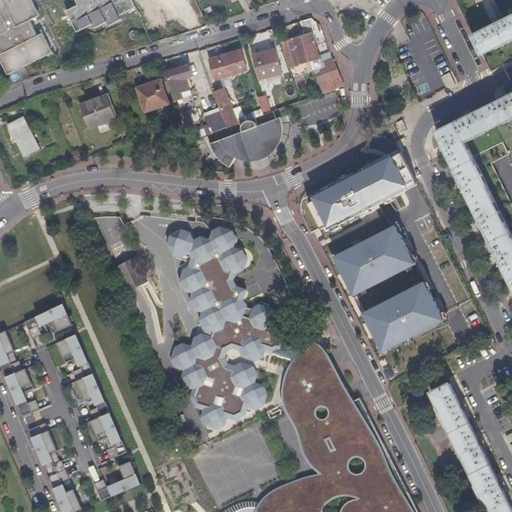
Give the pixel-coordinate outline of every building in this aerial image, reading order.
[(0,0),(0,57),(9,74),(53,51),(43,32),(38,35),(31,19),(41,14),(33,0),(0,0)] [(121,14),(136,7),(133,0),(76,0),(78,4),(66,9),(77,33),(108,19),(111,24),(123,18),(121,14)] [(511,15),(471,35),(480,54),(484,52),(500,45),(511,38),(511,15)] [(314,34),(297,39),(304,63),(313,61),(314,64),(315,68),(316,69),(325,93),(345,86),(334,60),(322,64),(314,34)] [(287,52),(293,50),(298,49),(299,52),(302,64),(304,63),(297,39),(285,43),(287,52)] [(277,50),(257,57),(263,78),(283,71),(277,50)] [(296,58),(294,53),(293,50),(287,52),(290,60),(296,58)] [(211,60),(214,71),(222,69),(224,76),(248,70),(242,51),(211,60)] [(194,66),(170,73),(178,100),(186,98),(188,106),(198,103),(191,78),(197,76),(194,66)] [(224,76),(222,69),(214,71),(217,79),(224,76)] [(164,81),(139,88),(147,112),(171,105),(164,81)] [(231,129),(239,126),(228,89),(219,92),(231,129)] [(467,140),(511,117),(511,93),(506,97),(438,129),(511,284),(511,234),(474,155),(467,140)] [(289,149),(280,117),(258,123),(256,115),(271,111),(266,94),(258,97),(262,110),(242,116),(246,131),(214,140),(222,168),(289,149)] [(107,96),(81,105),(89,127),(115,118),(107,96)] [(213,135),(228,130),(223,115),(208,120),(213,135)] [(26,120),(11,127),(25,158),(40,152),(26,120)] [(388,135),(358,148),(365,163),(395,149),(388,135)] [(403,155),(394,160),(396,164),(405,159),(403,155)] [(319,204),(311,208),(324,234),(329,231),(331,234),(342,229),(342,230),(362,220),(372,215),(411,196),(409,192),(419,188),(405,159),(396,164),(394,160),(316,198),(319,204)] [(411,196),(421,192),(419,188),(409,192),(411,196)] [(122,242),(114,215),(93,221),(101,248),(122,242)] [(417,264),(398,226),(336,258),(355,296),(370,288),(368,285),(401,268),(402,272),(417,264)] [(183,379),(187,386),(197,390),(201,397),(197,406),(206,410),(203,418),(207,426),(217,429),(224,425),(227,416),(236,419),(244,415),(247,406),(255,409),(263,406),(266,396),(262,389),(254,386),(256,377),(252,369),(244,366),(236,370),(229,367),(225,359),(227,351),(236,347),(243,349),(247,357),(255,360),(264,356),(266,348),(274,351),(283,347),(286,339),(282,330),(273,328),(276,319),(272,311),(263,308),(256,311),(247,308),(244,300),(246,292),(239,289),(235,282),(238,273),(245,270),(247,262),(243,252),(235,250),(238,241),(234,233),(225,230),(217,234),(214,243),(205,240),(198,243),(194,252),(197,261),(193,269),(187,272),(184,281),(188,290),(197,292),(194,301),(198,309),(206,312),(203,321),(207,329),(216,332),(213,340),(205,337),(196,341),(193,349),(185,346),(177,351),(174,360),(178,367),(186,371),(183,379)] [(115,266),(127,291),(148,282),(136,256),(115,266)] [(146,283),(130,290),(146,327),(162,320),(146,283)] [(383,353),(445,322),(425,284),(410,291),(412,295),(381,311),(379,307),(364,314),(383,353)] [(52,333),(73,323),(64,303),(24,321),(31,336),(40,332),(37,326),(47,322),(52,333)] [(15,351),(7,330),(0,333),(0,363),(6,377),(19,371),(21,370),(17,361),(12,364),(8,354),(15,351)] [(93,372),(77,333),(56,341),(65,361),(76,357),(80,367),(75,369),(79,378),(93,372)] [(415,511),(400,481),(393,467),(359,398),(353,386),(337,351),(328,339),(321,335),(306,348),(297,355),(287,370),(284,377),(282,386),(282,400),(288,415),(292,422),(296,430),(300,446),(303,453),(306,459),(309,464),(318,473),(312,474),(297,479),(277,487),(268,492),(262,499),(259,503),(263,506),(267,501),(273,496),(277,493),(286,489),(293,486),(296,486),(305,483),(313,482),(320,484),(328,486),(332,482),(329,478),(312,460),(309,457),(308,453),(306,444),(306,440),(309,434),(313,430),(313,426),(307,424),(303,422),(298,418),(296,415),(292,411),(289,406),(287,399),(287,391),(288,384),(290,375),(294,365),(301,360),(303,356),(308,350),(315,345),(323,342),(329,345),(336,357),(347,382),(371,425),(382,447),(385,456),(386,461),(387,464),(387,468),(386,471),(385,474),(383,478),(386,479),(387,477),(388,476),(390,475),(392,475),(394,476),(395,477),(403,494),(412,511),(415,511)] [(292,411),(296,415),(298,418),(303,422),(307,424),(313,426),(313,430),(309,434),(306,440),(306,444),(308,453),(309,457),(312,460),(329,478),(332,482),(328,486),(320,484),(313,482),(305,483),(296,486),(293,486),(286,489),(277,493),(273,496),(267,501),(263,506),(260,511),(412,511),(403,494),(395,477),(394,476),(392,475),(390,475),(388,476),(387,477),(386,479),(383,478),(385,474),(386,471),(387,468),(387,464),(386,461),(385,456),(382,447),(371,425),(347,382),(336,357),(329,345),(323,342),(315,345),(308,350),(303,356),(301,360),(294,365),(290,375),(288,384),(287,391),(287,399),(289,406),(292,411)] [(28,403),(24,393),(35,388),(26,368),(23,369),(21,370),(19,371),(6,377),(23,416),(37,410),(34,400),(28,403)] [(388,370),(383,372),(387,381),(392,379),(388,370)] [(110,411),(93,372),(79,378),(76,379),(85,400),(93,396),(97,406),(91,409),(95,418),(110,411)] [(438,388),(430,392),(487,511),(510,511),(449,383),(438,388)] [(127,451),(110,411),(95,418),(93,419),(90,420),(99,440),(109,436),(114,446),(108,448),(113,458),(127,451)] [(35,435),(33,431),(32,432),(31,431),(46,425),(45,422),(28,430),(30,434),(31,437),(35,435)] [(49,430),(47,425),(50,424),(50,423),(46,425),(31,431),(32,432),(33,431),(35,435),(49,430)] [(63,470),(59,461),(54,463),(49,454),(57,450),(49,430),(35,435),(31,437),(48,477),(63,470)] [(95,485),(101,500),(141,483),(131,460),(119,465),(125,479),(107,487),(104,481),(95,485)] [(73,511),(83,508),(74,488),(66,492),(62,482),(67,480),(63,470),(48,477),(62,508),(63,511),(73,511)] [(260,511),(263,506),(259,503),(253,502),(246,501),(243,502),(236,504),(229,508),(222,511),(260,511)]
